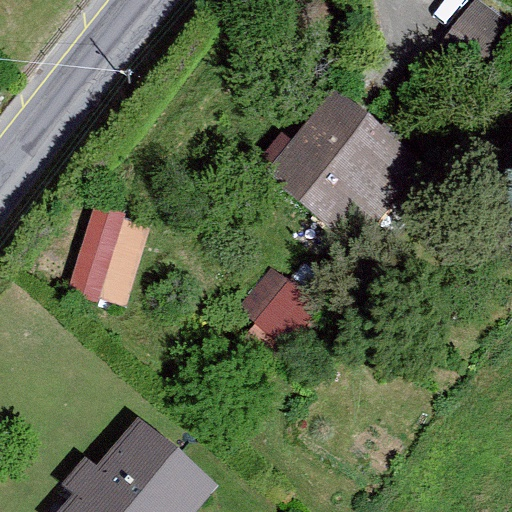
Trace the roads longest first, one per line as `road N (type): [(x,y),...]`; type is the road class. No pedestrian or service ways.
road 1 (tertiary): [(146,0),(0,186)]
road 2 (unknown): [(390,0),(391,34),(340,109)]
